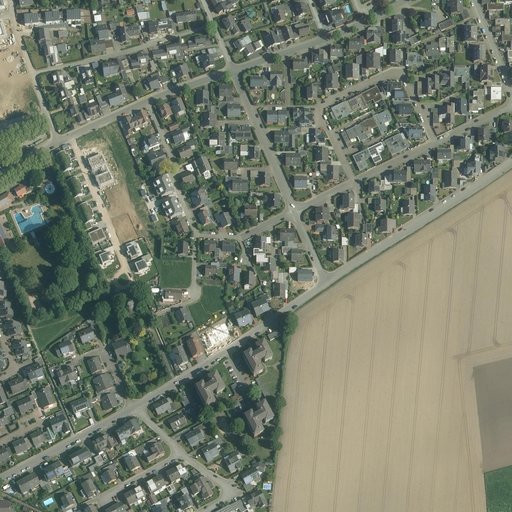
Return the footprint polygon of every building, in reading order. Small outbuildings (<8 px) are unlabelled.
[(223,4),(220,0),(210,0),(215,9),(219,6),(223,4)] [(318,0),(321,8),(321,9),(330,5),(329,1),(328,1),(327,0),(318,0)] [(220,8),(216,10),(219,15),(223,12),(224,13),(226,12),(229,11),(230,11),(233,9),(231,6),(229,3),(223,6),(220,8)] [(458,3),(451,3),(451,15),(461,15),(462,15),(462,12),(462,3),(458,3)] [(304,4),(295,7),(298,17),(307,15),(304,4)] [(284,5),(275,8),(277,13),(281,12),(281,13),(285,11),(286,11),(284,5)] [(277,13),(274,14),(276,24),(285,21),(283,15),(282,14),(281,14),(281,13),(281,12),(277,13)] [(467,12),(462,12),(462,15),(461,15),(464,21),(470,18),(467,12)] [(149,13),(137,14),(139,21),(150,20),(149,13)] [(195,13),(176,16),(177,22),(177,24),(196,21),(195,13)] [(333,13),(324,16),(324,17),(328,26),(337,23),(335,19),(334,19),(333,13)] [(436,17),(425,17),(425,24),(424,24),(424,29),(427,29),(427,30),(431,30),(431,29),(436,29),(436,17)] [(235,26),(230,18),(223,22),(227,31),(229,29),(231,30),(232,30),(235,35),(239,32),(235,26)] [(247,20),(243,22),(247,28),(248,27),(250,30),(252,29),(247,20)] [(451,20),(445,23),(448,29),(453,26),(451,20)] [(497,20),(495,20),(495,28),(493,28),(492,30),(493,33),(495,33),(495,28),(500,28),(500,26),(504,26),(504,33),(510,33),(510,20),(497,20)] [(161,23),(149,24),(150,34),(157,34),(156,30),(159,29),(159,31),(168,30),(168,31),(172,30),(171,23),(161,24),(161,23)] [(394,23),(393,23),(393,34),(396,34),(401,34),(401,23),(394,23)] [(308,27),(304,28),(303,24),(297,26),(298,32),(299,37),(309,35),(308,27)] [(66,27),(58,28),(59,39),(67,37),(66,27)] [(105,27),(99,28),(100,34),(99,34),(99,39),(104,39),(108,39),(108,38),(107,31),(106,31),(105,27)] [(137,29),(121,31),(122,44),(128,43),(127,39),(138,37),(137,29)] [(290,29),(281,32),(283,36),(285,42),(285,43),(294,40),(292,34),(290,29)] [(469,29),(465,29),(465,37),(466,37),(466,43),(469,43),(469,46),(471,46),(471,43),(476,43),(476,29),(469,29)] [(48,31),(40,32),(40,42),(49,41),(48,31)] [(368,32),(367,32),(367,38),(367,39),(367,40),(367,41),(368,41),(373,41),(378,41),(378,35),(378,32),(377,32),(374,32),(368,32)] [(401,34),(396,34),(396,44),(404,45),(404,34),(401,34)] [(273,35),(268,36),(268,37),(264,38),(268,48),(272,47),(277,46),(276,45),(274,38),(273,35)] [(417,35),(411,38),(415,45),(420,42),(417,35)] [(511,35),(511,36),(505,36),(504,36),(502,36),(502,42),(507,42),(507,41),(511,41),(511,49),(511,35)] [(450,39),(442,39),(439,40),(439,44),(439,48),(439,50),(440,50),(440,48),(442,48),(446,48),(446,49),(449,49),(449,54),(454,54),(454,37),(450,39)] [(204,38),(195,39),(196,44),(196,48),(205,46),(204,38)] [(242,40),(235,44),(237,48),(240,52),(244,50),(247,56),(251,54),(247,48),(243,40),(242,40)] [(49,41),(40,42),(41,49),(44,49),(51,47),(51,42),(49,41)] [(108,41),(91,44),(92,53),(103,51),(102,50),(110,48),(108,41)] [(360,41),(349,41),(349,50),(360,50),(360,46),(360,41)] [(431,44),(431,48),(426,48),(426,51),(426,56),(426,57),(432,57),(432,61),(439,61),(439,48),(439,44),(431,44)] [(252,45),(247,48),(251,54),(255,51),(252,46),(252,45)] [(51,47),(44,49),(46,58),(50,57),(51,64),(55,64),(53,47),(51,47)] [(175,47),(166,48),(167,53),(167,57),(173,56),(173,54),(176,54),(175,47)] [(341,48),(330,48),(330,57),(341,57),(341,48)] [(375,56),(368,56),(368,63),(367,63),(368,63),(368,70),(379,70),(379,58),(379,49),(375,51),(375,56)] [(480,49),(473,49),(473,50),(475,50),(475,59),(474,59),(474,63),(483,63),(483,59),(484,59),(484,49),(480,49)] [(316,55),(312,55),(312,64),(323,64),(323,61),(323,51),(320,51),(320,52),(316,52),(316,55)] [(399,53),(391,53),(391,64),(399,64),(399,60),(399,53)] [(206,55),(195,59),(197,65),(202,63),(201,60),(207,58),(206,55)] [(423,55),(408,56),(408,65),(423,65),(423,56),(423,55)] [(147,56),(137,57),(138,59),(138,62),(136,62),(131,63),(132,67),(137,66),(148,64),(147,56)] [(207,58),(201,60),(202,63),(205,70),(213,67),(211,61),(212,60),(211,57),(208,58),(207,58)] [(304,61),(293,61),(293,70),(304,70),(304,66),(304,61)] [(356,67),(346,67),(346,80),(358,80),(358,65),(358,62),(356,62),(356,67)] [(121,64),(115,65),(116,72),(124,71),(125,72),(125,71),(121,63),(121,64)] [(111,65),(110,64),(103,65),(104,74),(112,73),(112,74),(117,74),(116,72),(115,65),(115,64),(111,65)] [(340,64),(332,67),(335,73),(341,71),(340,64)] [(182,68),(175,71),(178,80),(186,77),(186,76),(185,74),(186,73),(189,71),(187,65),(182,67),(182,68)] [(88,69),(81,72),(82,76),(83,80),(84,80),(85,83),(92,81),(88,69)] [(469,69),(454,69),(454,74),(454,78),(462,78),(462,83),(469,83),(469,69)] [(481,70),(481,77),(481,83),(489,83),(492,83),(492,70),(481,70)] [(282,74),(270,74),(270,82),(274,82),(274,87),(281,87),(281,82),(282,82),(282,74)] [(454,74),(448,74),(448,76),(439,76),(439,78),(439,89),(439,85),(448,85),(448,88),(453,88),(453,89),(454,89),(454,78),(454,74)] [(59,75),(52,76),(54,85),(59,84),(60,84),(61,91),(65,90),(63,77),(60,78),(59,75)] [(337,77),(326,77),(326,87),(328,87),(328,90),(337,90),(337,77)] [(156,78),(147,81),(151,90),(159,87),(158,83),(156,78)] [(434,80),(431,80),(431,81),(426,81),(426,83),(423,83),(423,86),(423,89),(423,92),(423,94),(430,94),(430,90),(439,90),(439,89),(439,78),(434,78),(434,80)] [(262,79),(252,79),(252,87),(262,87),(262,83),(262,79)] [(388,84),(387,84),(387,86),(387,94),(387,92),(390,92),(390,94),(395,94),(400,94),(400,90),(400,84),(388,84)] [(123,86),(114,89),(116,93),(118,92),(119,96),(116,97),(116,96),(108,99),(108,98),(111,107),(128,100),(123,86)] [(231,87),(219,87),(219,97),(220,97),(224,97),(226,97),(226,98),(232,98),(232,92),(231,92),(231,87)] [(376,88),(362,95),(366,103),(373,100),(372,98),(375,97),(377,102),(382,100),(379,95),(376,88)] [(314,89),(307,90),(308,100),(316,100),(316,93),(316,89),(314,89)] [(61,91),(60,92),(63,101),(67,99),(67,100),(68,99),(70,106),(74,105),(71,97),(69,97),(68,93),(67,90),(65,90),(61,91)] [(402,90),(400,90),(400,94),(395,94),(395,99),(398,99),(404,99),(404,96),(403,96),(403,93),(402,90)] [(492,90),(491,90),(491,100),(495,100),(495,102),(501,102),(501,90),(492,90)] [(484,91),(477,91),(477,93),(473,93),(473,97),(477,97),(477,105),(469,105),(469,113),(478,113),(478,110),(484,110),(484,91)] [(208,93),(198,93),(198,100),(199,100),(199,105),(207,105),(208,105),(208,102),(208,93)] [(362,96),(348,103),(349,104),(352,112),(353,111),(361,107),(363,111),(368,109),(366,103),(362,95),(361,95),(362,96)] [(85,96),(78,98),(80,105),(87,103),(85,96)] [(103,103),(100,96),(96,98),(101,110),(108,108),(106,102),(103,103)] [(180,100),(173,103),(173,104),(177,114),(185,111),(180,100)] [(466,102),(454,102),(454,106),(454,112),(462,112),(462,115),(466,115),(466,102)] [(95,103),(86,107),(90,117),(92,116),(93,116),(95,115),(99,113),(95,103)] [(345,103),(332,110),(333,112),(336,118),(343,115),(344,118),(350,115),(345,103)] [(352,112),(349,104),(346,105),(345,103),(350,115),(354,113),(353,111),(352,112)] [(167,106),(159,109),(163,119),(165,120),(167,119),(168,117),(171,116),(167,106)] [(240,106),(228,106),(228,117),(240,117),(240,106)] [(404,106),(399,106),(399,115),(410,115),(410,106),(404,106)] [(454,112),(454,106),(447,106),(447,110),(439,110),(439,113),(439,116),(447,116),(447,125),(454,125),(454,112)] [(76,107),(69,109),(72,118),(76,116),(76,117),(77,116),(80,123),(84,122),(80,114),(78,114),(76,107)] [(303,111),(293,111),(293,118),(294,118),(294,117),(299,117),(299,125),(301,125),(301,129),(309,129),(309,122),(312,122),(312,116),(309,116),(309,111),(303,111)] [(387,112),(373,119),(377,127),(380,133),(383,132),(383,131),(385,131),(383,127),(386,126),(387,126),(388,126),(388,125),(387,122),(391,121),(387,112)] [(144,113),(137,116),(139,119),(135,120),(139,128),(141,127),(142,126),(141,125),(145,124),(146,124),(149,123),(145,114),(144,113)] [(275,113),(267,113),(267,123),(278,123),(278,113),(275,113)] [(214,115),(204,115),(204,128),(214,128),(214,115)] [(135,119),(131,121),(130,119),(123,122),(123,123),(125,128),(127,132),(134,129),(135,130),(139,128),(135,120),(135,119)] [(373,119),(360,125),(367,140),(369,139),(368,137),(368,138),(367,136),(370,135),(368,132),(369,132),(369,131),(377,127),(373,119)] [(177,124),(169,127),(171,132),(175,130),(180,128),(177,124)] [(367,140),(360,125),(346,132),(347,135),(348,138),(350,140),(359,136),(362,142),(367,140)] [(411,128),(409,128),(409,133),(410,133),(410,139),(421,139),(421,128),(416,128),(411,128)] [(238,129),(236,129),(236,130),(236,134),(237,134),(237,140),(250,140),(250,129),(238,129)] [(177,134),(173,136),(174,139),(173,140),(175,145),(184,141),(182,135),(181,132),(177,134)] [(319,132),(310,132),(310,144),(319,144),(319,138),(319,132)] [(488,132),(478,132),(478,143),(488,143),(488,136),(488,132)] [(288,133),(276,133),(276,143),(288,143),(288,138),(288,133)] [(223,135),(214,135),(214,147),(220,147),(223,147),(223,135)] [(400,135),(384,142),(388,149),(392,147),(394,151),(399,148),(398,144),(403,142),(400,135)] [(154,136),(146,139),(148,146),(148,147),(149,151),(159,146),(157,142),(154,140),(155,139),(154,136)] [(471,141),(460,141),(460,147),(461,147),(461,151),(469,151),(469,147),(469,146),(471,146),(471,141)] [(403,142),(398,144),(399,148),(394,151),(392,147),(388,149),(391,156),(407,149),(406,147),(403,142)] [(381,144),(367,150),(370,156),(374,164),(381,161),(378,154),(384,151),(381,144)] [(187,148),(182,150),(178,152),(181,159),(187,157),(188,156),(191,154),(189,149),(189,147),(187,148)] [(228,147),(223,147),(220,147),(220,155),(228,155),(228,147)] [(92,229),(90,223),(85,225),(78,208),(82,206),(79,197),(74,199),(67,182),(72,180),(68,172),(63,174),(56,156),(61,154),(59,149),(51,153),(51,155),(84,232),(88,230),(92,229)] [(257,150),(250,150),(250,160),(259,160),(259,152),(257,152),(257,150)] [(326,150),(316,150),(316,163),(318,163),(321,163),(327,162),(327,157),(326,157),(326,150)] [(367,150),(353,157),(360,171),(367,168),(363,159),(370,156),(367,150)] [(495,150),(492,150),(492,155),(490,155),(490,160),(492,160),(497,160),(502,160),(502,152),(502,150),(495,150)] [(450,151),(438,151),(438,161),(450,161),(450,154),(450,151)] [(72,166),(68,155),(66,156),(64,153),(61,154),(56,156),(63,174),(68,172),(72,170),(70,167),(72,166)] [(158,155),(149,159),(153,169),(160,166),(167,164),(163,155),(159,156),(159,155),(158,155)] [(298,155),(292,155),(292,156),(286,156),(286,155),(286,166),(293,166),(299,166),(299,157),(298,157),(298,155)] [(90,160),(93,170),(100,167),(105,165),(101,156),(90,160)] [(202,160),(196,163),(198,167),(197,167),(199,171),(198,171),(195,172),(197,177),(210,171),(206,160),(205,159),(202,160)] [(237,161),(224,161),(224,171),(231,171),(237,171),(237,161)] [(427,162),(419,163),(419,164),(414,164),(414,172),(429,172),(429,162),(427,162)] [(192,165),(186,167),(187,171),(189,172),(190,173),(189,171),(193,170),(194,172),(195,172),(192,165)] [(470,167),(475,175),(479,175),(479,165),(471,165),(471,166),(470,167)] [(330,169),(328,169),(328,172),(328,181),(337,181),(337,169),(330,169)] [(190,173),(188,174),(188,173),(186,174),(185,175),(186,176),(185,177),(182,179),(184,185),(194,181),(190,174),(194,172),(193,170),(189,171),(190,173)] [(96,176),(100,186),(112,181),(108,172),(103,174),(96,176)] [(406,173),(392,173),(392,183),(406,183),(406,173)] [(456,174),(446,174),(446,188),(456,188),(456,174)] [(269,175),(260,175),(260,186),(270,186),(270,182),(269,182),(269,175)] [(155,183),(161,198),(173,193),(166,178),(155,183)] [(83,192),(79,181),(77,182),(75,179),(72,180),(67,182),(74,199),(79,197),(82,196),(81,192),(83,192)] [(306,179),(296,179),(296,188),(306,188),(306,179)] [(236,182),(234,182),(234,192),(247,192),(247,182),(236,182)] [(378,185),(369,185),(370,190),(371,190),(371,194),(378,194),(378,185)] [(22,187),(15,191),(18,197),(26,192),(22,187)] [(435,187),(425,187),(425,201),(435,201),(435,187)] [(199,193),(198,193),(198,194),(196,195),(195,194),(191,196),(192,198),(192,200),(193,202),(204,198),(203,195),(204,194),(203,192),(203,191),(199,193)] [(11,251),(0,224),(0,208),(14,201),(9,193),(0,197),(0,248),(2,254),(11,251)] [(279,197),(269,197),(269,209),(279,209),(279,197)] [(354,197),(343,197),(343,210),(353,210),(354,210),(354,206),(354,197)] [(204,198),(193,202),(194,205),(195,206),(196,208),(200,206),(201,205),(203,205),(208,203),(208,202),(207,200),(205,200),(204,198)] [(164,204),(170,219),(182,214),(175,199),(164,204)] [(376,202),(376,204),(376,212),(385,212),(385,202),(376,202)] [(413,203),(404,203),(404,215),(413,215),(413,203)] [(94,218),(90,207),(88,208),(86,204),(82,206),(78,208),(85,225),(90,223),(93,222),(92,218),(94,218)] [(256,208),(245,208),(245,217),(256,217),(256,208)] [(327,210),(316,210),(316,223),(328,223),(328,213),(327,213),(327,210)] [(201,214),(198,215),(202,225),(204,226),(209,224),(207,220),(208,218),(206,213),(206,212),(201,214)] [(228,214),(222,217),(219,218),(221,222),(223,227),(223,228),(232,224),(228,214)] [(386,222),(385,223),(382,223),(382,233),(391,233),(391,229),(390,229),(390,222),(386,222)] [(182,224),(177,226),(176,224),(175,225),(180,236),(182,235),(184,236),(185,235),(186,234),(186,233),(188,232),(184,223),(182,224)] [(102,230),(95,233),(99,243),(106,240),(103,234),(102,230)] [(294,231),(280,231),(280,241),(288,241),(288,242),(294,242),(294,231)] [(99,243),(95,233),(90,235),(88,236),(90,239),(93,246),(99,243)] [(367,237),(356,237),(356,248),(367,248),(367,237)] [(265,239),(256,239),(256,251),(265,251),(265,239)] [(212,242),(210,242),(209,243),(205,242),(205,244),(204,245),(204,247),(205,248),(205,251),(215,251),(215,249),(215,243),(213,243),(212,242)] [(228,243),(223,243),(223,249),(223,252),(224,252),(234,253),(235,244),(231,244),(230,243),(229,243),(228,243)] [(188,244),(179,244),(178,256),(187,256),(188,244)] [(138,250),(136,246),(127,249),(128,253),(127,254),(128,258),(130,257),(131,259),(138,257),(137,254),(136,251),(138,250)] [(302,251),(292,251),(291,255),(291,261),(302,261),(302,251)] [(343,252),(333,252),(333,263),(343,263),(343,252)] [(110,253),(104,255),(108,263),(113,261),(110,253)] [(108,263),(104,255),(102,256),(99,257),(99,258),(102,265),(108,263)] [(273,260),(264,260),(264,272),(274,272),(274,270),(275,270),(275,269),(275,264),(273,264),(273,260)] [(147,261),(143,262),(135,265),(138,274),(148,270),(146,265),(148,264),(147,261)] [(211,267),(206,267),(206,276),(216,276),(216,268),(216,267),(211,267)] [(235,270),(229,270),(229,281),(230,283),(234,283),(236,281),(236,280),(237,279),(238,279),(239,273),(242,274),(242,270),(235,270)] [(311,272),(298,272),(298,282),(305,282),(311,281),(311,272)] [(252,274),(245,274),(244,286),(253,286),(253,276),(254,275),(252,274)] [(282,286),(275,286),(275,298),(283,298),(283,291),(284,291),(284,286),(282,286)] [(167,291),(166,291),(166,293),(165,300),(175,301),(175,300),(175,292),(167,291)] [(36,311),(43,307),(36,293),(29,296),(36,311)] [(138,297),(132,296),(121,299),(118,302),(116,306),(117,313),(123,321),(143,314),(144,308),(142,302),(138,297)] [(269,303),(266,296),(260,298),(261,298),(263,301),(264,301),(266,304),(269,303)] [(263,301),(258,303),(262,314),(269,312),(266,304),(264,301),(263,301)] [(262,314),(258,303),(253,305),(252,306),(253,309),(256,317),(262,314)] [(184,311),(176,314),(178,319),(177,320),(178,322),(182,321),(182,323),(187,321),(188,321),(185,314),(184,311)] [(248,315),(247,312),(246,313),(241,315),(245,326),(252,323),(248,315)] [(241,315),(236,317),(235,317),(236,321),(239,328),(245,326),(241,315)] [(91,329),(78,335),(82,344),(88,342),(88,341),(95,338),(91,329)] [(281,329),(267,336),(270,341),(283,334),(281,329)] [(197,340),(187,344),(193,358),(193,359),(203,355),(197,340)] [(124,341),(118,344),(113,346),(118,360),(125,357),(124,356),(131,353),(129,349),(127,349),(124,341)] [(69,343),(55,349),(58,357),(74,351),(70,342),(69,343)] [(264,342),(254,347),(256,351),(251,354),(251,352),(243,357),(253,377),(263,372),(257,362),(263,359),(264,363),(272,358),(264,342)] [(180,349),(173,351),(174,352),(173,353),(176,360),(184,356),(183,354),(181,349),(180,349)] [(184,356),(176,360),(179,367),(180,366),(180,367),(187,365),(186,364),(187,363),(185,358),(184,356),(185,356),(184,356)] [(97,359),(88,362),(93,374),(95,373),(101,371),(102,371),(97,359)] [(39,365),(32,368),(37,378),(43,375),(39,365)] [(57,375),(54,367),(48,370),(52,378),(57,376),(57,375)] [(32,368),(26,370),(28,376),(30,381),(37,378),(32,368)] [(73,368),(67,370),(67,371),(65,372),(69,382),(77,379),(73,368)] [(63,373),(62,372),(57,375),(57,376),(62,386),(69,382),(65,372),(63,373)] [(225,390),(216,374),(207,379),(209,383),(203,386),(202,384),(194,389),(206,409),(215,404),(209,394),(215,391),(217,395),(225,390)] [(107,375),(93,381),(98,392),(101,391),(101,393),(103,392),(112,388),(107,375)] [(270,396),(260,377),(255,380),(265,398),(270,396)] [(22,382),(21,379),(18,380),(18,381),(10,384),(13,391),(17,389),(17,390),(24,387),(22,382)] [(243,397),(236,384),(231,387),(238,400),(243,397)] [(48,389),(37,394),(39,398),(43,408),(54,403),(48,389)] [(113,395),(105,398),(104,395),(97,397),(96,398),(98,401),(102,400),(106,411),(117,406),(113,395)] [(185,397),(181,400),(185,409),(190,406),(185,397)] [(28,399),(17,404),(21,413),(29,410),(30,407),(29,405),(31,405),(31,404),(29,399),(28,399)] [(85,399),(71,405),(75,415),(80,413),(80,412),(88,408),(89,410),(89,409),(85,399)] [(166,400),(161,403),(154,406),(154,407),(153,407),(158,415),(170,409),(168,405),(166,400)] [(251,413),(243,417),(254,438),(263,433),(258,423),(263,420),(265,424),(273,419),(265,403),(255,408),(257,412),(252,415),(251,413)] [(63,411),(55,414),(58,420),(60,419),(65,417),(63,411)] [(185,423),(181,415),(168,422),(172,429),(179,425),(179,426),(185,423)] [(58,420),(50,423),(54,433),(63,429),(63,428),(64,428),(62,422),(60,419),(58,420)] [(70,432),(65,421),(62,422),(64,428),(63,428),(63,429),(65,434),(70,432)] [(124,429),(116,433),(121,444),(122,446),(126,444),(124,442),(126,441),(126,439),(140,431),(135,421),(124,427),(124,426),(123,427),(124,429)] [(194,432),(193,433),(186,437),(190,446),(203,439),(199,432),(198,430),(194,432)] [(39,432),(36,434),(31,437),(35,446),(45,442),(42,436),(41,433),(39,433),(39,432)] [(48,434),(42,436),(45,442),(47,441),(48,442),(51,441),(48,434)] [(108,436),(100,440),(104,448),(108,446),(108,447),(109,450),(111,450),(113,449),(113,447),(112,444),(108,436)] [(32,448),(28,438),(23,440),(27,450),(32,448)] [(23,440),(13,445),(17,454),(27,450),(23,440)] [(100,440),(93,444),(97,452),(100,450),(101,449),(104,448),(100,440)] [(154,440),(144,445),(145,448),(156,443),(154,440)] [(144,445),(134,450),(137,455),(146,450),(145,448),(144,445)] [(159,445),(149,449),(152,455),(153,455),(156,459),(155,459),(155,460),(164,455),(159,445)] [(213,445),(207,448),(202,451),(208,462),(213,460),(212,457),(218,454),(214,445),(213,445)] [(86,449),(76,455),(81,463),(84,462),(85,463),(91,459),(86,449)] [(5,450),(0,451),(0,462),(9,459),(8,458),(5,450)] [(129,456),(124,459),(126,463),(134,458),(134,457),(132,454),(129,456)] [(76,455),(67,459),(72,468),(72,467),(77,465),(81,463),(76,455)] [(100,455),(94,459),(96,463),(98,465),(103,462),(100,455)] [(152,455),(146,458),(149,463),(155,460),(155,459),(156,459),(153,455),(152,455)] [(134,458),(126,463),(131,472),(140,468),(135,458),(134,458)] [(236,458),(225,463),(229,471),(236,467),(237,470),(242,468),(236,458)] [(59,464),(51,468),(57,478),(64,474),(59,464)] [(182,465),(174,469),(179,479),(187,475),(182,465)] [(111,466),(100,472),(102,476),(103,475),(111,471),(111,472),(113,470),(111,466)] [(51,468),(42,473),(47,483),(57,478),(51,468)] [(255,468),(241,476),(245,485),(244,485),(244,487),(245,489),(251,486),(250,483),(254,481),(256,483),(261,480),(257,472),(255,469),(255,468)] [(174,469),(166,474),(171,483),(179,479),(174,469)] [(111,471),(103,475),(104,476),(104,475),(108,484),(116,480),(111,472),(111,471)] [(35,475),(26,480),(31,489),(31,488),(34,486),(35,487),(40,485),(35,475)] [(197,475),(191,478),(194,483),(199,480),(197,475)] [(160,477),(153,481),(158,490),(165,486),(160,477)] [(199,480),(194,483),(196,486),(191,489),(194,496),(201,492),(199,489),(205,486),(202,479),(199,480)] [(26,480),(17,485),(20,490),(22,494),(31,489),(26,480)] [(90,481),(81,486),(82,486),(84,490),(87,495),(87,496),(96,491),(92,483),(90,481)] [(153,481),(145,485),(150,494),(151,494),(150,493),(157,489),(158,490),(153,481)] [(205,486),(199,489),(201,492),(203,495),(204,495),(206,499),(205,499),(205,500),(212,496),(209,489),(207,485),(206,485),(205,486)] [(187,487),(181,491),(184,496),(189,493),(187,487)] [(140,488),(132,492),(137,502),(141,500),(143,503),(147,501),(143,493),(140,488)] [(132,492),(124,496),(129,506),(137,502),(132,492)] [(260,492),(247,498),(242,501),(244,506),(246,509),(258,502),(261,508),(267,505),(260,492)] [(69,496),(61,500),(64,506),(65,505),(67,508),(66,509),(74,505),(69,496)] [(187,496),(178,501),(181,508),(183,511),(184,511),(192,507),(187,496)] [(53,497),(44,502),(46,506),(55,501),(53,497)]
